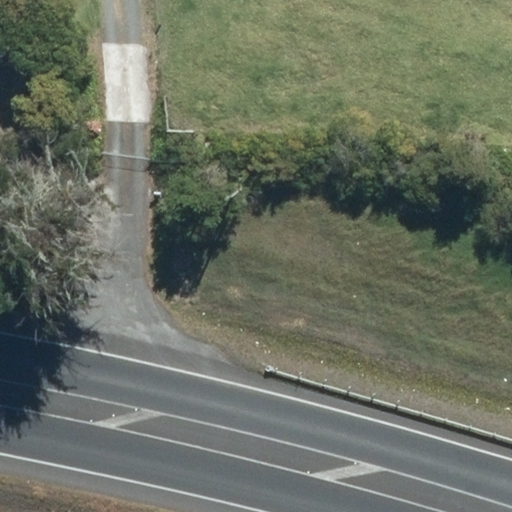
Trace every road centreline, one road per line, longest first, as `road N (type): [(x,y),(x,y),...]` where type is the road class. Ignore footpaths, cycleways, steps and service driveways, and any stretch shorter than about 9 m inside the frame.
road 1 (trunk): [(0,394),(483,511)]
road 2 (unknown): [(123,0),(128,179),(74,407)]
